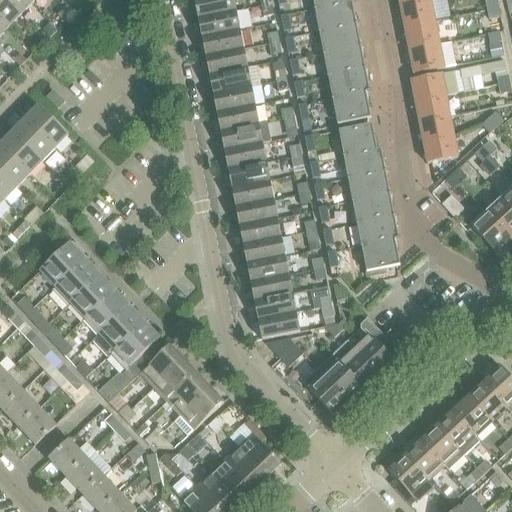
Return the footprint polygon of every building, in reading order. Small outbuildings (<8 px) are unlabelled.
[(0,0),(0,23),(7,30),(19,17),(1,0),(0,0)] [(27,0),(1,0),(19,17),(32,4),(27,0)] [(198,0),(194,1),(198,20),(236,13),(233,0),(198,0)] [(276,0),(278,8),(287,6),(285,0),(276,0)] [(348,2),(347,0),(311,0),(313,9),(348,2)] [(431,0),(425,0),(398,5),(402,28),(435,21),(433,10),(431,0)] [(497,0),(485,3),(487,11),(487,13),(499,10),(499,9),(497,0)] [(357,24),(349,5),(352,5),(351,3),(349,4),(348,2),(313,9),(318,32),(357,24)] [(273,16),(271,5),(261,8),(263,18),(273,16)] [(499,10),(487,13),(488,22),(501,19),(499,10)] [(236,13),(198,20),(202,39),(240,31),(239,30),(249,28),(251,25),(249,14),(246,12),(236,14),(236,13)] [(280,18),(283,34),(292,32),(289,17),(280,18)] [(435,21),(402,28),(407,51),(440,45),(438,35),(435,21)] [(361,48),(354,28),(358,27),(358,25),(357,25),(357,24),(318,32),(322,55),(361,48)] [(52,25),(45,32),(50,37),(50,38),(58,31),(57,30),(52,25)] [(202,39),(205,58),(243,50),(240,31),(202,39)] [(279,43),(277,33),(266,35),(268,45),(279,43)] [(499,33),(487,36),(489,46),(501,43),(499,33)] [(285,41),(288,57),(297,55),(293,39),(285,41)] [(268,45),(270,56),(281,54),(279,43),(268,45)] [(407,51),(412,76),(445,69),(440,45),(407,51)] [(499,45),(488,47),(490,58),(502,56),(499,45)] [(362,72),(362,71),(362,49),(363,49),(362,47),(361,48),(322,55),(327,79),(362,72)] [(205,58),(209,77),(247,69),(243,50),(205,58)] [(20,55),(14,61),(20,68),(26,61),(20,55)] [(289,63),(292,78),(301,77),(298,61),(289,63)] [(413,82),(410,82),(414,103),(447,97),(458,95),(471,93),(475,92),(472,78),(494,74),(495,76),(507,74),(505,64),(413,82)] [(209,77),(213,96),(251,88),(247,69),(209,77)] [(367,95),(369,94),(369,93),(367,93),(366,72),(367,71),(367,70),(362,71),(362,72),(327,79),(332,102),(367,95)] [(286,81),(284,71),(274,73),(276,83),(286,81)] [(507,74),(495,76),(497,87),(509,85),(507,74)] [(276,83),(278,94),(288,91),(286,81),(276,83)] [(294,86),(296,101),(305,99),(302,84),(294,86)] [(497,87),(499,98),(511,96),(509,85),(497,87)] [(213,96),(216,115),(255,107),(251,88),(213,96)] [(57,111),(64,104),(53,92),(46,99),(57,111)] [(332,102),(337,127),(366,121),(367,121),(367,95),(332,102)] [(414,103),(417,123),(450,116),(447,97),(414,103)] [(298,108),(301,123),(310,121),(307,106),(298,108)] [(216,115),(220,133),(258,126),(255,107),(216,115)] [(54,151),(67,137),(37,108),(27,118),(18,109),(13,114),(22,123),(24,121),(54,151)] [(281,111),(283,121),(294,118),(292,108),(281,111)] [(495,114),(488,120),(496,129),(497,128),(503,123),(495,114)] [(417,123),(421,143),(454,137),(450,116),(417,123)] [(296,129),(294,118),(283,121),(285,131),(296,129)] [(488,120),(481,126),(482,127),(489,135),(496,129),(488,120)] [(24,121),(22,123),(15,131),(6,122),(1,128),(9,136),(11,134),(41,164),(54,151),(24,121)] [(267,124),(258,126),(220,133),(224,152),(262,144),(271,143),(267,124)] [(378,150),(368,126),(367,127),(338,133),(342,157),(378,150)] [(11,134),(9,136),(2,144),(0,141),(0,148),(29,177),(41,164),(11,134)] [(421,143),(426,165),(458,159),(454,137),(421,143)] [(304,140),(307,155),(316,153),(313,138),(304,140)] [(490,159),(498,152),(490,143),(482,150),(490,159)] [(224,152),(228,171),(266,163),(262,144),(224,152)] [(289,148),(291,158),(301,156),(299,146),(289,148)] [(0,148),(0,174),(16,190),(29,177),(0,148)] [(383,175),(387,174),(387,172),(386,173),(378,152),(381,152),(380,150),(378,151),(378,150),(342,157),(347,181),(382,174),(383,175)] [(482,150),(475,156),(483,165),(490,159),(482,150)] [(334,154),(318,157),(319,163),(335,160),(334,154)] [(303,167),(301,156),(291,158),(293,169),(303,167)] [(483,165),(479,168),(489,178),(499,168),(490,159),(483,165)] [(228,171),(231,190),(269,182),(266,163),(228,171)] [(309,166),(312,181),(321,180),(318,164),(309,166)] [(459,185),(466,178),(458,170),(451,177),(459,185)] [(0,199),(3,203),(16,190),(0,174),(0,199)] [(391,197),(392,196),(391,195),(390,195),(383,175),(382,174),(347,181),(352,205),(391,197)] [(451,177),(444,183),(452,191),(459,185),(451,177)] [(231,190),(235,209),(273,201),(269,182),(231,190)] [(296,186),(298,196),(309,194),(307,184),(296,186)] [(314,188),(317,203),(326,202),(323,186),(314,188)] [(511,212),(511,190),(501,200),(511,212)] [(311,204),(309,194),(298,196),(300,207),(311,204)] [(395,221),(395,219),(396,219),(396,217),(391,218),(391,197),(352,205),(357,229),(395,221)] [(511,241),(511,212),(501,200),(486,214),(511,241)] [(235,209),(239,228),(277,220),(273,201),(235,209)] [(318,211),(321,226),(330,224),(327,209),(318,211)] [(511,241),(486,214),(471,228),(495,254),(503,246),(509,252),(511,248),(511,241)] [(239,228),(243,246),(281,239),(277,220),(239,228)] [(304,224),(306,234),(316,231),(314,221),(304,224)] [(396,246),(396,242),(398,242),(398,240),(396,240),(395,221),(357,229),(361,253),(396,246)] [(12,235),(18,240),(30,227),(25,223),(12,235)] [(318,242),(316,231),(306,234),(308,244),(318,242)] [(323,233),(326,248),(334,247),(331,232),(323,233)] [(1,242),(9,249),(17,241),(10,234),(1,242)] [(243,246),(246,265),(284,257),(281,239),(243,246)] [(52,285),(55,288),(55,289),(85,261),(78,254),(80,252),(74,246),(72,248),(69,245),(40,272),(43,275),(41,277),(51,287),(52,285)] [(361,253),(366,279),(384,275),(383,271),(395,268),(395,270),(396,269),(396,246),(361,253)] [(327,256),(330,271),(339,269),(336,254),(327,256)] [(246,265),(250,284),(288,276),(284,257),(246,265)] [(311,261),(313,271),(324,269),(322,259),(311,261)] [(67,308),(71,305),(70,304),(99,277),(93,270),(95,268),(89,262),(87,264),(85,261),(55,289),(55,288),(51,292),(67,308)] [(326,280),(324,269),(313,271),(315,282),(326,280)] [(250,284),(254,303),(292,295),(288,276),(250,284)] [(82,317),(85,320),(114,293),(108,286),(110,284),(104,278),(102,279),(99,277),(70,304),(71,305),(72,307),(71,308),(80,318),(82,317)] [(337,285),(333,286),(335,300),(347,296),(337,285)] [(96,332),(100,336),(129,309),(122,302),(124,300),(118,293),(116,295),(114,293),(85,320),(87,322),(85,324),(95,334),(96,332)] [(254,303),(257,321),(295,314),(292,295),(254,303)] [(347,296),(335,300),(336,307),(351,302),(347,296)] [(319,299),(321,309),(331,307),(329,297),(319,299)] [(34,309),(25,299),(17,307),(26,316),(34,309)] [(1,313),(18,331),(25,324),(9,306),(1,313)] [(333,317),(331,307),(321,309),(323,320),(333,317)] [(26,316),(36,327),(45,320),(34,309),(26,316)] [(111,348),(114,351),(114,352),(144,324),(137,317),(139,316),(133,309),(131,311),(129,309),(100,336),(102,338),(100,340),(109,350),(111,348)] [(299,333),(295,314),(257,321),(261,341),(299,333)] [(376,375),(392,360),(380,349),(387,342),(366,320),(359,326),(359,331),(346,343),(376,375)] [(38,328),(41,332),(56,348),(63,341),(45,321),(38,328)] [(348,327),(342,321),(340,323),(337,325),(334,326),(331,327),(339,335),(348,327)] [(18,331),(34,348),(41,341),(25,324),(18,331)] [(125,372),(128,370),(159,341),(152,333),(154,331),(148,325),(146,327),(144,324),(114,352),(114,351),(109,355),(125,372)] [(334,340),(339,335),(331,327),(323,328),(334,340)] [(34,348),(50,365),(57,358),(41,341),(34,348)] [(74,352),(63,341),(56,348),(66,359),(74,352)] [(294,347),(289,341),(265,346),(279,361),(294,347)] [(346,343),(332,357),(362,389),(376,375),(346,343)] [(279,361),(288,369),(302,355),(294,347),(279,361)] [(149,350),(128,370),(136,379),(137,379),(140,377),(153,391),(183,363),(169,348),(158,359),(149,350)] [(332,357),(317,370),(348,402),(362,389),(332,357)] [(50,365),(42,372),(52,383),(59,376),(67,384),(74,377),(63,366),(64,366),(57,358),(50,365)] [(75,370),(85,380),(93,373),(83,362),(75,370)] [(153,391),(166,405),(196,376),(183,363),(153,391)] [(506,411),(509,408),(511,412),(511,381),(500,369),(482,385),(506,411)] [(128,370),(125,372),(121,376),(119,373),(97,393),(108,404),(136,379),(128,370)] [(317,370),(302,385),(308,390),(307,391),(332,417),(348,402),(317,370)] [(0,379),(0,409),(2,411),(22,392),(6,374),(0,379)] [(166,405),(180,419),(210,390),(196,376),(166,405)] [(67,384),(76,393),(67,402),(75,411),(90,396),(83,388),(84,387),(74,377),(67,384)] [(482,385),(467,400),(490,425),(506,411),(482,385)] [(210,390),(180,419),(174,425),(186,438),(222,404),(210,390)] [(2,411),(19,429),(39,410),(22,392),(2,411)] [(108,405),(123,420),(131,412),(117,397),(108,405)] [(467,400),(451,414),(475,440),(475,439),(490,425),(467,400)] [(19,429),(36,447),(56,428),(39,410),(19,429)] [(96,417),(112,434),(120,426),(104,410),(96,417)] [(136,416),(131,412),(123,420),(127,425),(136,416)] [(463,459),(480,443),(475,439),(475,440),(451,414),(435,429),(463,459)] [(222,430),(226,426),(218,418),(213,422),(222,431),(222,430)] [(260,444),(266,439),(249,421),(244,426),(252,436),(260,444)] [(213,422),(207,427),(216,436),(222,431),(213,422)] [(144,425),(135,433),(141,439),(149,431),(144,425)] [(137,445),(120,426),(112,434),(130,453),(137,445)] [(226,426),(222,430),(230,438),(234,434),(227,426),(226,426)] [(158,428),(152,434),(157,439),(160,435),(163,433),(158,428)] [(442,470),(444,468),(448,472),(463,459),(435,429),(418,444),(442,470)] [(205,430),(199,435),(203,440),(209,434),(205,430)] [(152,434),(144,442),(149,447),(151,444),(157,439),(152,434)] [(156,449),(174,450),(160,435),(157,439),(151,444),(156,449)] [(266,479),(280,466),(252,436),(238,449),(266,479)] [(196,437),(185,448),(194,457),(205,446),(196,437)] [(87,459),(94,452),(86,444),(79,451),(69,440),(48,460),(65,478),(86,458),(87,459)] [(511,448),(506,442),(498,449),(504,456),(511,449),(511,448)] [(418,444),(403,458),(427,484),(442,470),(418,444)] [(188,463),(194,457),(185,448),(179,453),(188,463)] [(238,449),(225,461),(252,491),(266,479),(238,449)] [(86,458),(65,478),(66,479),(67,481),(83,498),(104,477),(103,476),(110,470),(94,453),(87,459),(86,458)] [(161,480),(156,456),(147,458),(151,482),(161,480)] [(182,475),(166,457),(160,463),(177,480),(182,475)] [(403,458),(388,472),(400,486),(402,488),(412,498),(427,484),(403,458)] [(225,461),(210,475),(238,505),(252,491),(225,461)] [(480,478),(491,468),(485,461),(474,471),(480,478)] [(474,471),(467,477),(473,484),(480,478),(474,471)] [(505,481),(497,472),(489,480),(497,489),(505,481)] [(210,475),(203,481),(196,488),(217,511),(229,511),(238,505),(210,475)] [(83,498),(96,511),(101,511),(120,495),(104,477),(83,498)] [(398,488),(395,491),(410,507),(415,502),(412,498),(402,488),(400,486),(398,488)] [(217,511),(196,488),(181,502),(189,511),(217,511)] [(449,508),(459,499),(453,492),(443,501),(449,508)] [(101,511),(136,511),(120,495),(101,511)] [(482,511),(470,498),(455,511),(454,511),(482,511)] [(443,501),(435,508),(438,511),(445,511),(449,508),(443,501)]
